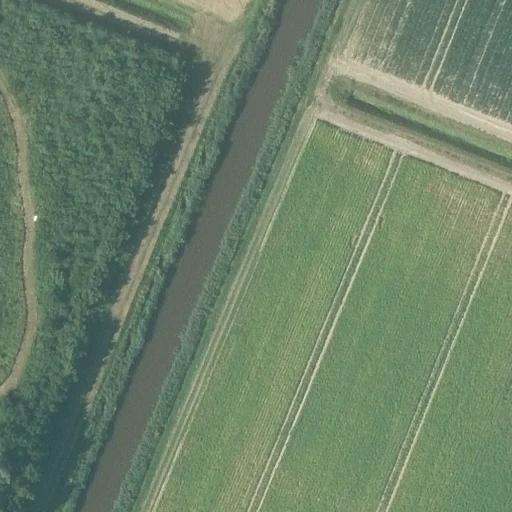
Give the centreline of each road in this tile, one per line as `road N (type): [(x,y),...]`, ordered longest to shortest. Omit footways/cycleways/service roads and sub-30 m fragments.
road 1 (track): [(37,511),(223,58),(76,0)]
road 2 (track): [(0,401),(27,348),(31,268),(22,155),(0,86)]
